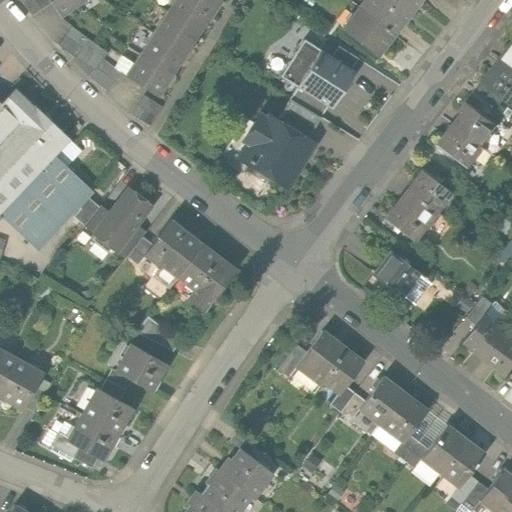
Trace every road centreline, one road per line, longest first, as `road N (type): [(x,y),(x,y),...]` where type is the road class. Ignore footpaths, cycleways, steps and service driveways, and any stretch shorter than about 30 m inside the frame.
road 1 (residential): [(295,266),(106,121),(0,10)]
road 2 (residential): [(499,0),(295,266)]
road 3 (residential): [(295,266),(194,403),(131,511)]
road 4 (residential): [(511,430),(295,266)]
road 5 (residential): [(113,511),(0,466)]
